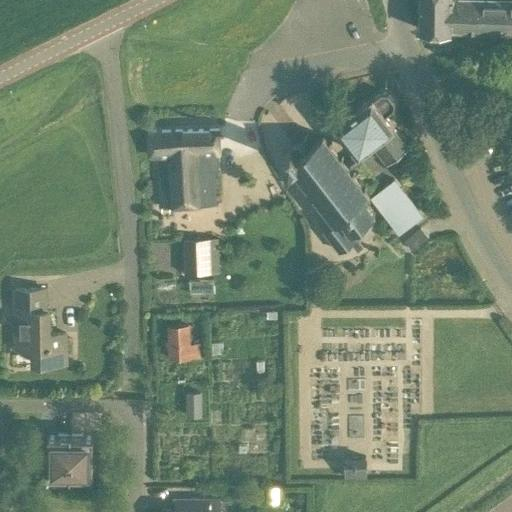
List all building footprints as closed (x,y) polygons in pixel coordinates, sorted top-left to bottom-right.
[(420,0),(420,26),(450,27),(450,25),(450,0),(420,0)] [(450,0),(450,25),(479,26),(479,0),(450,0)] [(479,0),(479,26),(508,27),(508,0),(479,0)] [(372,97),(336,124),(358,151),(344,162),(350,169),(363,159),(376,149),(386,163),(409,145),(393,126),(394,125),(385,114),(393,108),(395,102),(388,92),(381,92),(373,98),(372,97)] [(217,128),(150,131),(150,152),(150,156),(158,155),(160,204),(171,204),(171,205),(201,204),(200,203),(216,202),(215,168),(219,168),(218,151),(217,128)] [(291,146),(280,154),(288,165),(289,164),(307,187),(303,190),(310,199),(314,195),(328,215),(322,219),(328,227),(324,230),(340,251),(351,242),(358,250),(363,246),(352,231),(376,213),(365,199),(369,195),(324,135),(315,142),(309,133),(291,147),(291,146)] [(395,176),(371,194),(400,232),(424,214),(395,176)] [(296,219),(266,220),(267,238),(279,238),(279,258),(279,270),(297,269),(296,219)] [(421,225),(404,239),(412,248),(429,235),(421,225)] [(209,238),(184,238),(185,272),(210,271),(209,238)] [(45,288),(15,288),(16,347),(32,347),(33,362),(66,361),(65,332),(49,332),(48,309),(45,309),(45,288)] [(188,324),(168,324),(169,356),(200,355),(199,342),(189,342),(188,324)] [(201,391),(187,391),(188,413),(201,413),(201,391)] [(48,435),(48,475),(70,475),(71,432),(58,432),(58,435),(48,435)] [(71,432),(70,475),(93,475),(93,435),(83,435),(83,433),(71,432)] [(344,475),(365,474),(365,463),(344,464),(344,475)] [(167,508),(166,511),(220,511),(221,496),(176,496),(176,508),(167,508)]
